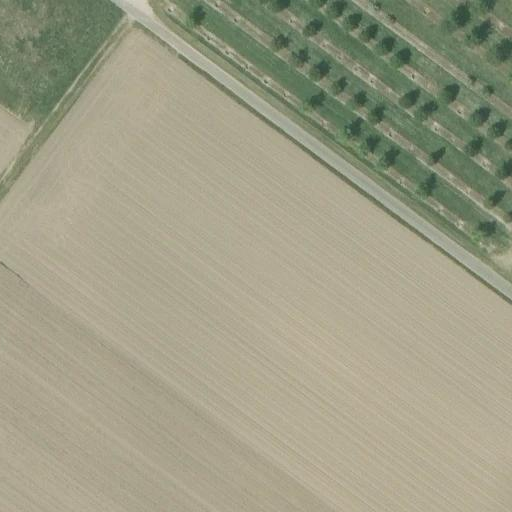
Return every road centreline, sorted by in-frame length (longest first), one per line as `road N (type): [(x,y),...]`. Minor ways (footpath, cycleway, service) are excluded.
road 1 (unclassified): [(136,16),(511,294)]
road 2 (track): [(142,0),(0,196)]
